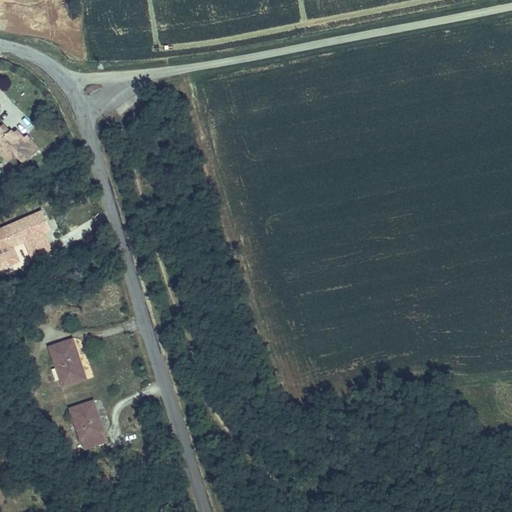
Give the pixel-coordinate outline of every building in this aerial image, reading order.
[(0,144),(8,153),(13,148),(18,153),(24,160),(38,147),(27,135),(22,140),(13,129),(10,132),(3,125),(0,128),(0,144)] [(13,148),(8,153),(0,144),(0,153),(8,162),(18,153),(13,148)] [(52,250),(47,239),(44,240),(42,234),(51,230),(43,212),(0,230),(0,270),(20,262),(13,247),(26,242),(28,247),(33,245),(38,256),(52,250)] [(71,337),(49,344),(63,385),(84,377),(71,337)] [(92,398),(70,405),(86,454),(107,446),(92,398)]
